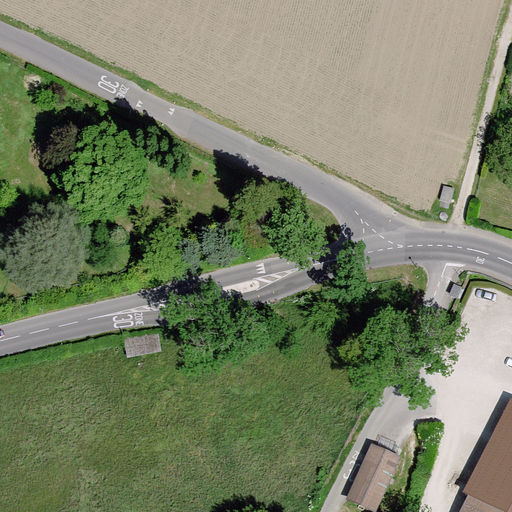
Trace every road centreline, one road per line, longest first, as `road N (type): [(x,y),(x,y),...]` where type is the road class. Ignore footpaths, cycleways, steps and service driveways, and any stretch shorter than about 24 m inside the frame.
road 1 (unclassified): [(0,32),(348,204),(365,219),(377,249)]
road 2 (tertiary): [(0,340),(377,249)]
road 3 (unclassified): [(452,245),(424,328),(329,511)]
road 4 (track): [(511,15),(452,245)]
road 5 (track): [(443,511),(497,385),(511,388)]
